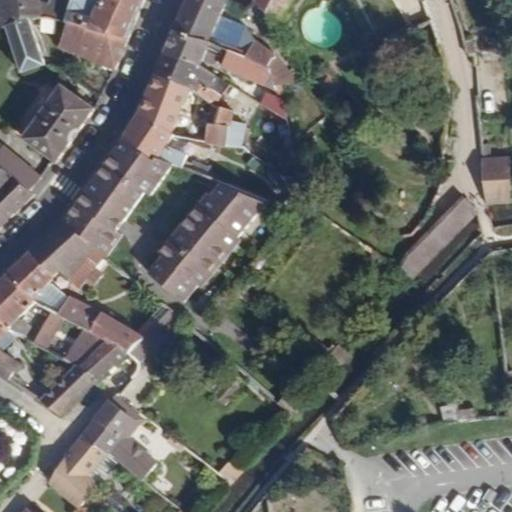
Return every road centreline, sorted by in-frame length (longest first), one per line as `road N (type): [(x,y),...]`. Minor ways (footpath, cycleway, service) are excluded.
road 1 (primary): [(0,264),(97,159),(171,0)]
road 2 (residential): [(436,0),(463,92),(479,196)]
